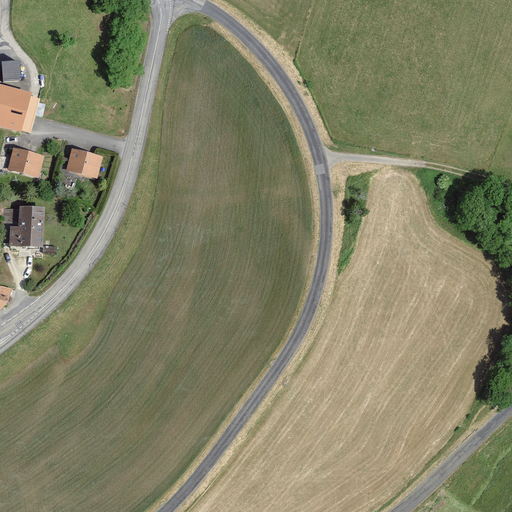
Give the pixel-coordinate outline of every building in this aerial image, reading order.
[(0,80),(27,81),(27,63),(0,63),(0,80)] [(0,126),(15,130),(23,97),(0,91),(0,126)] [(5,172),(35,178),(40,156),(10,150),(5,172)] [(90,181),(97,158),(68,150),(61,173),(90,181)] [(3,248),(36,249),(38,208),(13,207),(12,228),(4,227),(3,248)] [(0,287),(0,303),(0,304),(2,296),(11,298),(13,291),(0,287)]
